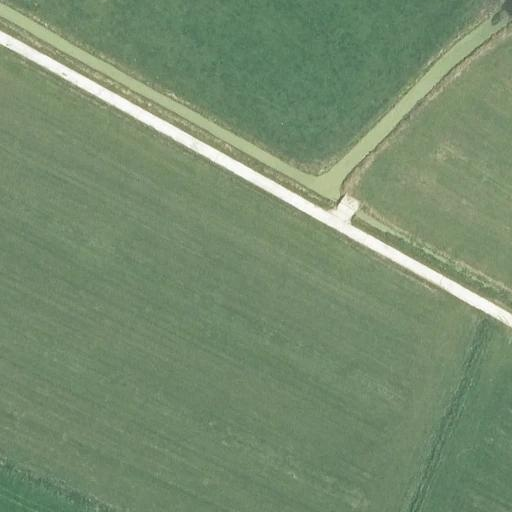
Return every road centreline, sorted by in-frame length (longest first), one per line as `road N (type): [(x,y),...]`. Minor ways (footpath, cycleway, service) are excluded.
road 1 (track): [(0,36),(336,223),(377,174)]
road 2 (track): [(336,223),(511,317)]
